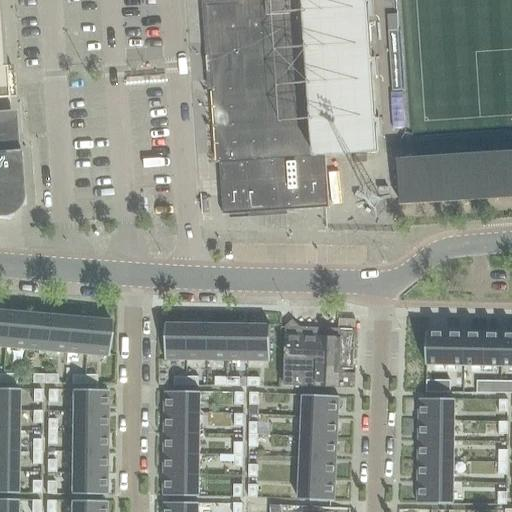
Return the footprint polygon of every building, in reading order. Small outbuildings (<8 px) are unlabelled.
[(377,153),(377,151),(366,0),(265,0),(266,4),(206,6),(207,17),(212,90),(217,164),(219,164),(223,215),(329,208),(326,156),(377,153)] [(0,99),(12,98),(14,98),(12,66),(1,67),(0,45),(0,99)] [(0,218),(2,218),(5,217),(8,216),(10,215),(12,214),(14,212),(15,211),(16,210),(18,208),(19,205),(20,203),(21,200),(21,198),(22,196),(22,193),(18,151),(14,111),(0,112),(0,218)] [(511,163),(399,169),(402,214),(511,208),(511,163)] [(4,348),(25,350),(28,314),(7,312),(4,348)] [(48,316),(28,314),(25,350),(45,352),(48,316)] [(48,316),(45,352),(66,353),(69,318),(48,316)] [(86,355),(89,319),(69,318),(66,353),(86,355)] [(89,319),(86,355),(107,357),(111,321),(89,319)] [(186,360),(187,324),(165,324),(165,360),(186,360)] [(207,361),(207,325),(187,324),(186,360),(207,361)] [(228,325),(207,325),(207,361),(227,361),(228,325)] [(228,325),(227,361),(248,361),(249,325),(228,325)] [(270,326),(249,325),(248,361),(269,362),(270,326)] [(357,330),(285,327),(285,337),(284,386),(354,389),(357,330)] [(426,332),(426,365),(464,366),(465,333),(426,332)] [(465,333),(464,366),(501,367),(501,333),(465,333)] [(511,333),(501,333),(501,367),(511,367),(511,333)] [(4,375),(4,384),(16,384),(16,375),(4,375)] [(45,375),(32,375),(32,384),(45,384),(45,375)] [(57,384),(57,375),(45,375),(45,384),(57,384)] [(72,376),(72,385),(84,385),(84,376),(72,376)] [(84,385),(96,385),(96,376),(84,376),(84,385)] [(173,386),(186,386),(186,377),(173,377),(173,386)] [(186,386),(198,386),(198,377),(186,377),(186,386)] [(227,387),(227,378),(214,378),(214,387),(227,387)] [(227,378),(227,387),(239,387),(239,378),(227,378)] [(247,378),(247,387),(260,387),(260,379),(247,378)] [(426,381),(426,393),(434,393),(434,381),(426,381)] [(434,381),(434,393),(442,393),(442,381),(434,381)] [(477,382),(476,394),(485,394),(485,382),(477,382)] [(493,382),(492,394),(501,394),(501,382),(493,382)] [(0,410),(18,411),(18,390),(0,389),(0,410)] [(33,390),(33,403),(41,403),(42,391),(33,390)] [(48,390),(48,403),(56,403),(57,391),(48,390)] [(71,412),(107,412),(107,391),(71,390),(71,412)] [(164,413),(200,414),(200,392),(164,392),(164,413)] [(235,393),(234,405),(243,406),(243,393),(235,393)] [(249,393),(249,406),(258,406),(258,393),(249,393)] [(338,397),(303,396),(302,417),(337,418),(338,397)] [(419,399),(418,421),(454,421),(454,400),(419,399)] [(508,401),(499,400),(499,413),(507,413),(508,401)] [(0,431),(17,432),(18,411),(0,410),(0,431)] [(32,424),(41,424),(41,412),(32,412),(32,424)] [(107,412),(71,412),(71,432),(107,433),(107,412)] [(200,434),(200,414),(164,413),(164,434),(200,434)] [(234,415),(234,427),(243,427),(243,415),(234,415)] [(302,417),(301,438),(337,439),(337,418),(302,417)] [(56,420),(47,420),(47,433),(56,433),(56,420)] [(418,441),(454,442),(454,421),(418,421),(418,441)] [(499,422),(498,435),(507,435),(507,422),(499,422)] [(258,423),(249,423),(249,435),(258,435),(258,423)] [(17,432),(0,431),(0,452),(17,453),(17,432)] [(107,433),(71,432),(71,453),(106,454),(107,433)] [(56,433),(47,433),(47,445),(56,445),(56,433)] [(164,454),(199,455),(200,434),(164,434),(164,454)] [(258,435),(249,435),(249,448),(257,448),(258,435)] [(337,439),(301,438),(300,458),(336,460),(337,439)] [(41,440),(32,440),(32,452),(41,453),(41,440)] [(418,441),(418,462),(454,462),(454,442),(418,441)] [(234,443),(234,456),(242,456),(243,443),(234,443)] [(498,451),(498,463),(507,463),(507,451),(498,451)] [(0,472),(17,473),(17,453),(0,452),(0,472)] [(32,465),(41,465),(41,453),(32,452),(32,465)] [(106,475),(106,454),(71,453),(70,474),(106,475)] [(163,475),(199,476),(199,455),(164,454),(163,475)] [(234,456),(233,468),(242,468),(242,456),(234,456)] [(336,460),(300,458),(299,479),(335,480),(336,460)] [(46,473),(55,473),(56,461),(47,461),(46,473)] [(453,483),(454,462),(418,462),(417,483),(453,483)] [(498,475),(507,476),(507,463),(498,463),(498,475)] [(248,465),(248,478),(257,478),(257,465),(248,465)] [(0,472),(0,494),(16,495),(17,473),(0,472)] [(106,496),(106,475),(70,474),(70,495),(106,496)] [(163,475),(163,497),(199,497),(199,476),(163,475)] [(334,502),(335,480),(299,479),(298,500),(334,502)] [(31,494),(40,494),(40,482),(31,482),(31,494)] [(46,482),(46,495),(55,495),(55,482),(46,482)] [(453,483),(417,483),(417,504),(453,505),(453,483)] [(233,485),(233,498),(242,498),(242,485),(233,485)] [(248,485),(248,498),(257,498),(257,486),(248,485)] [(498,493),(497,505),(506,505),(506,493),(498,493)] [(0,500),(0,511),(16,511),(16,500),(0,500)] [(31,501),(31,511),(39,511),(40,501),(31,501)] [(54,511),(55,502),(46,501),(45,511),(54,511)] [(105,511),(106,502),(70,501),(69,511),(105,511)] [(198,511),(199,503),(163,502),(162,511),(198,511)]
